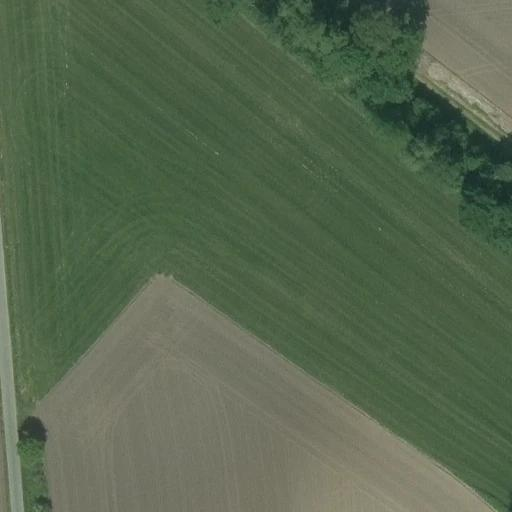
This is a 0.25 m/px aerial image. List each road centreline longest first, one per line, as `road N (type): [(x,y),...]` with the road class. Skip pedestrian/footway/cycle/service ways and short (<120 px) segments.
road 1 (track): [(511,150),(329,0)]
road 2 (unclassified): [(0,306),(16,511)]
